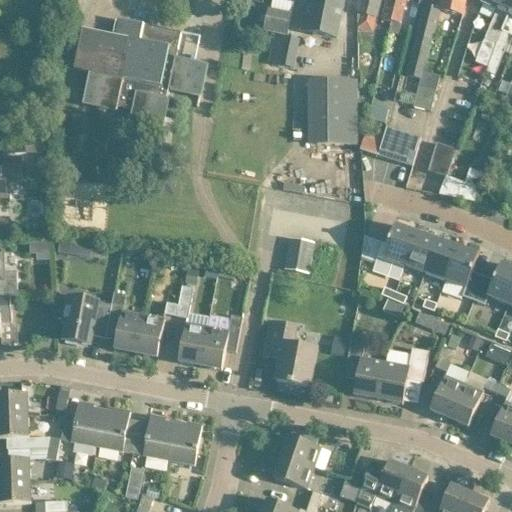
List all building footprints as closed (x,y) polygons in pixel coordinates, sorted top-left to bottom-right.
[(71,13),(78,1),(76,0),(62,0),(59,7),(71,13)] [(248,20),(252,0),(240,0),(236,18),(248,20)] [(287,37),(294,0),(273,0),(271,12),(269,11),(265,32),(287,37)] [(300,33),(336,41),(344,0),(312,0),(311,5),(306,4),(300,33)] [(360,0),(357,14),(376,19),(381,0),(360,0)] [(392,23),(397,0),(386,0),(382,20),(392,23)] [(397,0),(392,23),(389,33),(398,36),(401,25),(402,26),(408,0),(397,0)] [(440,13),(441,13),(444,0),(430,0),(429,8),(423,6),(405,77),(421,81),(433,36),(435,36),(440,13)] [(467,0),(444,0),(441,13),(463,19),(467,0)] [(511,0),(482,0),(481,5),(498,12),(486,40),(499,45),(505,30),(511,12),(511,0)] [(499,45),(488,75),(495,77),(510,37),(511,37),(511,12),(505,30),(499,45)] [(200,97),(203,85),(207,66),(176,59),(181,34),(116,21),(113,36),(82,30),(74,69),(92,73),(85,105),(116,111),(116,109),(132,112),(129,126),(161,132),(170,91),(200,97)] [(294,71),(300,41),(276,36),(274,46),(270,65),(294,71)] [(357,83),(314,83),(314,147),(357,147),(357,83)] [(436,91),(418,87),(413,109),(431,113),(436,91)] [(367,119),(385,124),(388,111),(371,106),(367,119)] [(378,158),(412,169),(413,169),(422,140),(387,130),(381,149),(378,158)] [(447,178),(457,152),(437,145),(429,173),(447,178)] [(0,223),(0,198),(6,199),(5,183),(22,182),(21,160),(3,161),(4,167),(0,166),(0,240),(9,240),(8,223),(0,223)] [(447,178),(439,197),(469,203),(473,203),(475,204),(476,202),(485,177),(472,172),(467,185),(465,185),(447,178)] [(403,267),(415,234),(395,227),(383,261),(403,267)] [(424,275),(436,241),(415,234),(403,267),(424,275)] [(376,263),(383,245),(365,238),(362,258),(376,263)] [(309,276),(315,244),(290,240),(285,271),(309,276)] [(445,282),(457,249),(436,241),(424,275),(445,282)] [(59,242),(57,255),(67,257),(69,244),(59,242)] [(472,274),(479,256),(457,249),(445,282),(465,290),(462,299),(474,303),(484,278),(472,274)] [(0,298),(18,298),(17,272),(3,273),(3,256),(0,256),(0,298)] [(508,307),(511,297),(511,269),(502,265),(494,283),(484,278),(474,303),(485,308),(489,299),(508,307)] [(235,281),(236,271),(220,268),(218,278),(235,281)] [(179,307),(176,319),(188,321),(194,290),(182,288),(179,307)] [(393,302),(396,294),(385,290),(382,297),(393,302)] [(114,294),(112,306),(111,311),(122,313),(114,352),(136,356),(143,317),(123,313),(126,297),(114,294)] [(404,307),(407,299),(396,294),(393,302),(404,307)] [(0,340),(2,340),(1,325),(12,324),(11,298),(0,298),(0,340)] [(109,321),(111,311),(112,306),(68,298),(66,306),(62,325),(66,326),(63,342),(91,347),(93,338),(106,340),(109,321)] [(434,314),(437,306),(426,302),(423,310),(434,314)] [(165,317),(176,319),(179,307),(167,305),(165,317)] [(448,335),(450,330),(451,328),(419,314),(415,323),(431,330),(433,331),(434,329),(448,335)] [(158,360),(161,340),(165,321),(143,317),(136,356),(158,360)] [(211,317),(208,329),(200,368),(222,372),(226,353),(236,355),(243,319),(231,317),(230,321),(211,317)] [(310,389),(314,370),(317,351),(293,347),(296,329),(271,324),(268,339),(264,358),(280,361),(276,383),(289,385),(288,386),(293,387),(293,386),(310,389)] [(200,368),(208,329),(186,325),(179,364),(200,368)] [(506,344),(509,336),(498,331),(495,339),(506,344)] [(482,342),(471,337),(468,347),(478,351),(482,342)] [(335,339),(331,357),(347,359),(350,342),(335,339)] [(370,398),(379,399),(386,365),(362,361),(365,346),(351,344),(351,345),(344,380),(357,382),(354,397),(370,400),(370,398)] [(511,354),(491,345),(486,357),(507,366),(511,354)] [(424,385),(429,358),(429,354),(412,351),(411,356),(389,352),(387,365),(386,365),(379,399),(388,401),(387,403),(403,407),(408,382),(424,385)] [(461,358),(457,378),(483,383),(487,363),(461,358)] [(451,366),(439,361),(436,369),(447,374),(451,366)] [(449,421),(464,386),(445,378),(430,413),(449,421)] [(488,381),(484,390),(495,395),(499,386),(488,381)] [(483,394),(464,386),(449,421),(469,429),(483,394)] [(499,386),(495,395),(508,400),(511,392),(499,386)] [(58,400),(56,412),(66,414),(68,402),(70,390),(60,388),(58,400)] [(0,418),(28,418),(28,396),(0,396),(0,418)] [(97,449),(104,413),(94,411),(95,407),(79,404),(75,424),(73,433),(63,431),(61,442),(71,444),(97,449)] [(510,447),(511,441),(511,406),(505,404),(490,438),(510,447)] [(133,456),(135,445),(125,443),(127,434),(131,414),(115,411),(114,414),(104,413),(97,449),(123,454),(133,456)] [(0,441),(7,441),(7,452),(40,450),(40,440),(29,440),(28,418),(0,418),(0,441)] [(143,458),(169,463),(176,426),(166,424),(167,421),(151,418),(145,446),(135,445),(133,456),(143,458)] [(186,428),(176,426),(169,463),(195,468),(203,428),(187,425),(186,428)] [(282,459),(315,471),(322,450),(289,438),(282,459)] [(47,461),(56,462),(60,441),(51,440),(47,461)] [(307,492),(315,471),(282,459),(274,480),(307,492)] [(0,462),(0,484),(30,484),(30,462),(0,462)] [(394,506),(409,471),(390,463),(386,472),(370,466),(366,479),(363,487),(356,506),(370,511),(375,498),(394,506)] [(58,465),(56,478),(72,480),(74,467),(58,465)] [(394,506),(391,511),(427,511),(435,496),(424,491),(429,479),(409,471),(394,506)] [(363,487),(366,479),(354,475),(351,483),(363,487)] [(106,482),(95,479),(92,490),(103,493),(106,482)] [(0,506),(17,506),(31,506),(30,484),(0,484),(0,506)] [(139,487),(128,485),(126,501),(137,503),(139,487)] [(462,511),(470,495),(451,487),(445,500),(435,496),(427,511),(462,511)] [(313,493),(309,504),(318,507),(322,496),(313,493)] [(485,511),(490,503),(470,495),(462,511),(485,511)] [(150,511),(154,501),(143,497),(137,511),(150,511)] [(325,508),(327,501),(321,499),(319,506),(325,508)] [(296,511),(267,502),(263,511),(296,511)]
